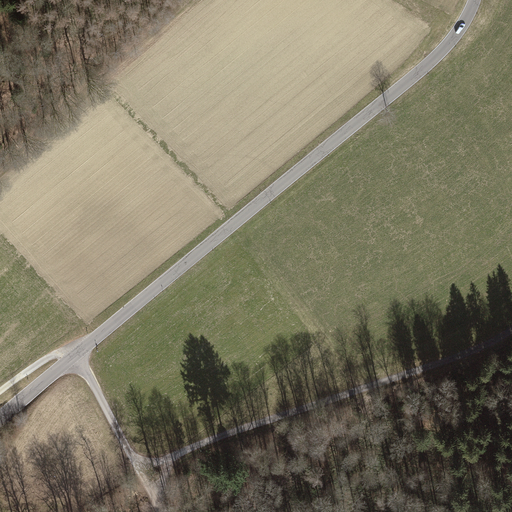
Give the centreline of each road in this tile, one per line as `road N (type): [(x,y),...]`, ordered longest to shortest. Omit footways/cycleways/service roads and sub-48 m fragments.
road 1 (tertiary): [(77,354),(436,57),(474,0)]
road 2 (track): [(164,511),(141,469),(457,357),(511,327)]
road 3 (unclassified): [(77,354),(141,469)]
